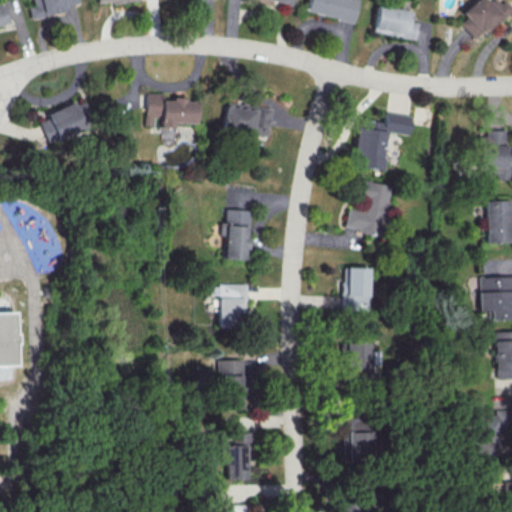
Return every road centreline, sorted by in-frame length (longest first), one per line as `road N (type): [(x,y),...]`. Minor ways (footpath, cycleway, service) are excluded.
road 1 (residential): [(511,84),(425,86),(241,48),(140,44),(52,58),(0,87)]
road 2 (residential): [(295,511),(292,250),(328,69)]
